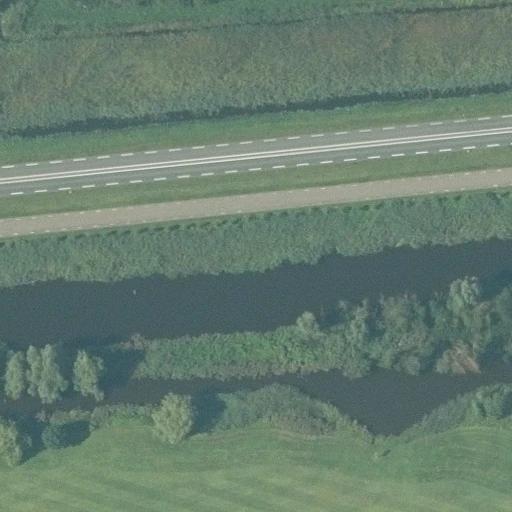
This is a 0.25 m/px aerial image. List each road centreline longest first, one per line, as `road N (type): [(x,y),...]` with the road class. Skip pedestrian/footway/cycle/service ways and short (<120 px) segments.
road 1 (unclassified): [(511,177),(0,229)]
road 2 (primary): [(0,182),(511,131)]
